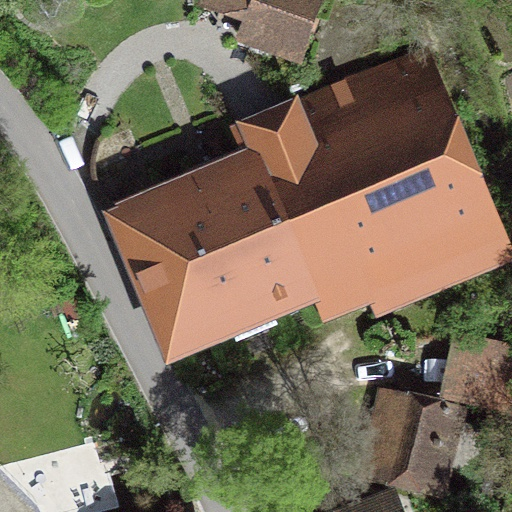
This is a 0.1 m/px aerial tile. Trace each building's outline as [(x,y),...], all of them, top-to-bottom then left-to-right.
[(242,30),(299,54),(321,0),(208,0),(208,2),(248,17),(242,30)] [(260,165),(120,223),(170,347),(493,213),(427,53),(245,127),(260,165)] [(511,410),(511,349),(475,342),(463,400),(511,410)] [(394,394),(377,466),(436,480),(440,466),(470,474),(482,429),(451,421),(454,409),(394,394)] [(91,442),(0,464),(0,467),(37,504),(40,511),(100,511),(110,510),(91,442)] [(400,511),(392,492),(341,511),(400,511)]
